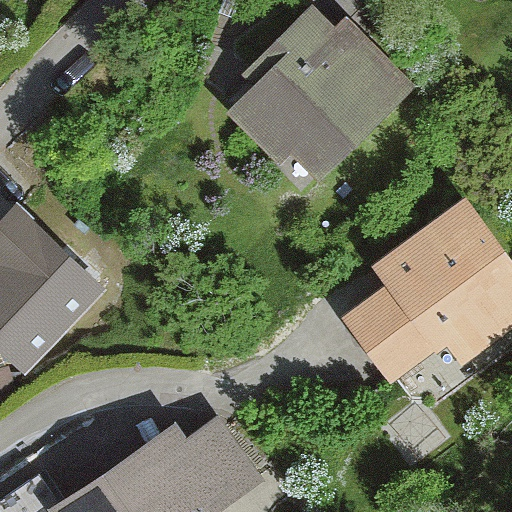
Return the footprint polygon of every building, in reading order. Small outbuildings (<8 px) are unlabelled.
[(265,81),(234,111),(277,154),(291,140),(319,167),(399,87),(357,45),(348,54),(312,18),(257,73),(265,81)] [(511,317),(511,269),(464,204),(380,266),(393,284),(351,315),(388,365),(429,334),(438,345),(453,335),(465,352),(511,317)] [(98,287),(15,209),(0,225),(0,343),(23,366),(98,287)] [(175,427),(58,508),(60,511),(206,511),(255,479),(217,425),(187,445),(175,427)] [(60,511),(58,508),(35,475),(0,498),(0,511),(60,511)]
